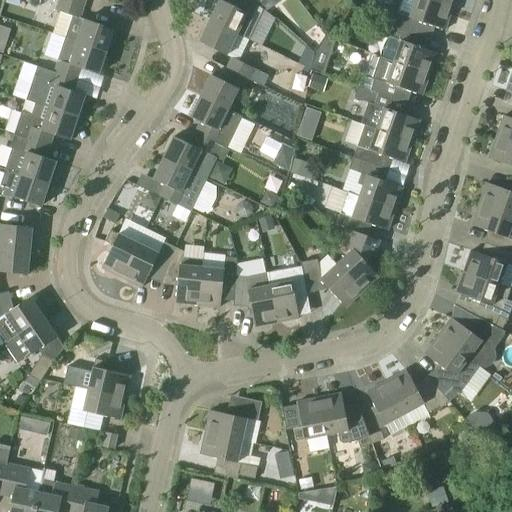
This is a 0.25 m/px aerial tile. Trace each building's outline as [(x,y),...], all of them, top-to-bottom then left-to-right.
[(65,38),(77,42),(106,52),(114,30),(79,18),(83,6),(64,0),(59,0),(56,11),(60,12),(53,34),(65,38)] [(236,34),(248,40),(262,10),(262,9),(251,0),(232,0),(230,5),(220,0),(219,0),(209,22),(236,34)] [(251,0),(262,9),(274,0),(251,0)] [(445,31),(452,9),(426,0),(415,0),(409,18),(405,16),(397,14),(393,25),(419,34),(422,23),(445,31)] [(426,0),(452,9),(455,0),(426,0)] [(393,25),(393,26),(377,21),(375,28),(390,33),(389,37),(391,37),(388,45),(398,49),(394,62),(429,74),(437,53),(415,45),(419,34),(393,25)] [(199,42),(226,55),(236,34),(209,22),(199,42)] [(106,52),(77,42),(65,38),(58,61),(54,73),(78,81),(82,69),(99,75),(106,52)] [(422,96),(429,74),(394,62),(379,57),(372,79),(374,79),(370,90),(378,93),(395,99),(400,88),(422,96)] [(232,58),(227,69),(249,80),(248,82),(261,89),(268,76),(254,69),(238,61),(232,58)] [(78,81),(54,73),(37,67),(26,101),(35,104),(77,118),(85,96),(74,92),(78,81)] [(243,92),(248,82),(249,80),(227,69),(221,80),(211,75),(201,97),(228,110),(238,89),(243,92)] [(319,90),(324,77),(313,74),(308,87),(319,90)] [(360,123),(412,142),(419,120),(391,111),(395,99),(378,93),(370,90),(359,86),(353,98),(368,103),(360,123)] [(242,117),(228,110),(201,97),(190,118),(200,123),(195,134),(217,145),(227,149),(242,117)] [(70,141),(77,118),(35,104),(32,114),(22,111),(14,135),(49,147),(53,135),(70,141)] [(301,136),(315,138),(319,109),(305,107),(301,136)] [(511,118),(504,116),(496,137),(511,142),(511,118)] [(412,142),(360,123),(360,124),(352,122),(344,142),(357,146),(353,158),(379,167),(383,156),(405,163),(412,142)] [(212,156),(217,145),(195,134),(190,145),(174,137),(164,158),(191,171),(206,179),(216,158),(212,156)] [(12,148),(5,170),(20,175),(20,173),(49,183),(50,181),(54,182),(57,170),(54,169),(56,162),(45,158),(49,147),(14,135),(10,147),(12,148)] [(511,142),(496,137),(489,159),(511,166),(511,142)] [(289,168),(295,148),(281,144),(274,164),(289,168)] [(191,211),(206,179),(191,171),(164,158),(153,180),(163,185),(158,196),(180,206),(191,211)] [(342,192),(346,193),(347,192),(395,209),(402,188),(380,180),(384,169),(379,167),(353,158),(349,170),(342,192)] [(49,183),(20,173),(20,175),(5,170),(0,185),(0,188),(4,190),(1,198),(12,201),(13,198),(41,207),(49,183)] [(486,183),(479,204),(511,215),(511,192),(509,191),(486,183)] [(336,225),(348,230),(348,229),(362,234),(366,223),(387,230),(395,209),(347,192),(346,193),(340,213),(336,225)] [(511,239),(507,238),(511,223),(511,215),(479,204),(471,226),(493,233),(489,245),(496,247),(511,252),(511,239)] [(270,216),(259,220),(262,233),(274,230),(270,216)] [(0,241),(0,248),(30,251),(32,228),(2,225),(0,241)] [(348,230),(344,241),(354,249),(337,265),(362,292),(379,277),(367,264),(370,255),(374,256),(380,241),(362,235),(362,234),(348,229),(348,230)] [(122,278),(138,244),(111,231),(105,242),(113,246),(102,268),(122,278)] [(171,255),(175,247),(164,242),(160,250),(159,254),(138,244),(122,278),(142,288),(153,266),(165,271),(171,255)] [(201,261),(184,259),(186,253),(175,247),(171,255),(165,271),(166,271),(164,276),(178,277),(175,303),(197,305),(201,268),(200,268),(201,261)] [(511,265),(511,252),(496,247),(493,258),(471,251),(464,272),(499,285),(506,263),(510,265),(511,265)] [(0,248),(0,272),(27,275),(30,251),(0,248)] [(236,265),(237,265),(237,259),(225,257),(224,266),(223,270),(201,268),(197,305),(220,308),(223,284),(234,285),(236,265)] [(277,323),(267,274),(266,274),(263,259),(237,265),(236,265),(234,285),(233,304),(240,304),(250,304),(255,327),(277,323)] [(337,265),(321,279),(317,260),(300,263),(301,267),(306,294),(328,289),(346,308),(362,292),(337,265)] [(294,296),(306,294),(301,267),(267,274),(277,323),(299,319),(294,296)] [(510,289),(499,285),(464,272),(456,294),(480,302),(475,316),(480,319),(501,330),(507,319),(506,319),(508,314),(502,310),(510,289)] [(0,318),(0,336),(5,344),(19,334),(44,317),(30,298),(0,318)] [(457,306),(453,316),(469,322),(473,311),(457,306)] [(19,334),(5,344),(18,363),(32,354),(57,337),(44,317),(19,334)] [(451,318),(438,336),(468,359),(480,367),(482,367),(485,365),(488,364),(490,361),(491,359),(492,356),(493,353),(492,350),(503,331),(501,330),(480,319),(470,332),(451,318)] [(455,377),(468,359),(438,336),(424,354),(444,369),(430,380),(443,395),(449,402),(459,394),(454,387),(453,388),(449,382),(454,376),(455,377)] [(29,375),(40,383),(54,362),(42,355),(29,375)] [(88,389),(125,398),(130,376),(105,370),(108,362),(95,359),(88,389)] [(430,380),(418,391),(406,370),(386,381),(404,414),(410,426),(428,416),(427,414),(438,407),(440,410),(449,402),(443,395),(430,380)] [(384,424),(404,414),(386,381),(367,392),(384,424)] [(125,398),(88,389),(88,390),(76,387),(68,420),(77,422),(79,410),(83,411),(120,420),(125,398)] [(360,414),(346,419),(341,394),(318,398),(326,435),(336,433),(339,445),(357,440),(360,449),(372,444),(368,436),(360,414)] [(205,433),(242,441),(247,419),(259,422),(263,403),(239,397),(234,416),(210,411),(205,433)] [(296,441),(326,435),(318,398),(297,403),(302,427),(294,429),(296,441)] [(368,436),(372,444),(383,440),(380,432),(368,436)] [(114,449),(117,435),(107,433),(103,447),(114,449)] [(237,463),(242,441),(205,433),(200,455),(237,463)] [(7,464),(10,447),(0,444),(0,495),(1,495),(7,464)] [(288,452),(275,455),(277,465),(290,462),(288,452)] [(33,511),(38,492),(26,490),(30,469),(7,464),(1,495),(12,498),(9,511),(33,511)] [(255,467),(249,466),(241,464),(238,476),(247,478),(255,480),(258,468),(255,467)] [(38,492),(33,511),(70,511),(76,487),(53,482),(50,495),(38,492)] [(76,487),(70,511),(108,511),(109,508),(96,505),(99,492),(76,487)] [(431,491),(436,506),(447,503),(443,487),(431,491)]
